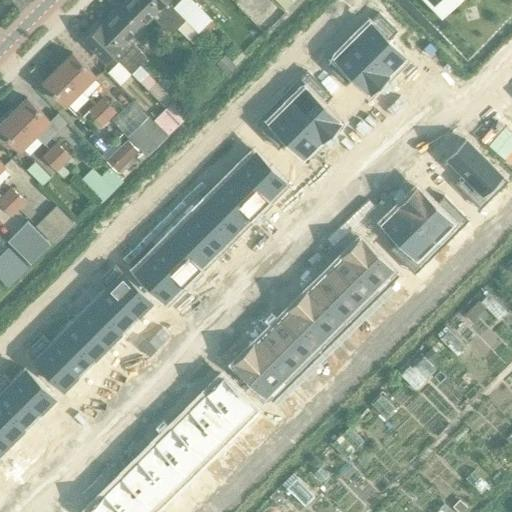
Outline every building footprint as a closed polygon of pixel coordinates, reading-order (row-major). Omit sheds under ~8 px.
[(175,30),(177,28),(150,0),(129,0),(121,8),(140,27),(151,15),(157,21),(170,35),(175,30)] [(190,0),(184,0),(175,9),(172,6),(166,0),(150,0),(177,28),(191,41),(211,20),(190,0)] [(296,2),(294,1),(293,0),(275,0),(286,11),(296,2)] [(423,0),(442,18),(442,17),(459,0),(423,0)] [(128,38),(140,27),(121,8),(105,25),(103,27),(140,65),(142,63),(147,58),(134,44),(128,38)] [(380,11),(352,39),(388,74),(406,56),(387,38),(397,28),(380,11)] [(103,27),(100,24),(85,40),(106,61),(113,53),(119,59),(132,73),(139,66),(140,65),(103,27)] [(352,39),(325,66),(342,83),(351,73),(370,92),(388,74),(352,39)] [(245,55),(246,54),(243,50),(232,61),(225,55),(216,64),(227,75),(245,55)] [(57,67),(81,90),(95,76),(72,52),(57,67)] [(66,105),(81,90),(57,67),(43,81),(66,105)] [(314,76),(287,103),(322,139),(340,121),(322,103),(331,93),(314,76)] [(110,119),(117,112),(102,96),(94,104),(110,119)] [(12,112),(36,135),(50,121),(27,97),(12,112)] [(188,116),(185,113),(173,101),(169,106),(180,117),(183,121),(188,116)] [(287,103),(260,130),(277,147),(286,138),(304,157),(322,139),(287,103)] [(102,127),(110,119),(94,104),(87,111),(102,127)] [(180,117),(169,106),(168,105),(154,119),(167,133),(169,134),(183,121),(180,117)] [(0,128),(21,150),(36,135),(12,112),(0,123),(0,128)] [(225,114),(216,123),(222,128),(230,120),(225,114)] [(147,117),(127,137),(147,157),(167,137),(147,117)] [(118,170),(138,150),(127,139),(120,145),(107,159),(118,170)] [(466,139),(447,157),(466,176),(456,185),(473,202),(501,174),(466,139)] [(63,165),(71,157),(56,141),(47,150),(63,165)] [(196,143),(188,151),(193,157),(202,148),(196,143)] [(255,149),(237,167),(268,198),(286,180),(255,149)] [(63,165),(47,150),(42,156),(57,172),(63,165)] [(188,151),(179,160),(185,165),(193,157),(188,151)] [(35,160),(26,169),(43,186),(52,177),(35,160)] [(64,179),(70,173),(63,165),(57,172),(64,179)] [(237,167),(220,184),(251,215),(268,198),(237,167)] [(162,177),(154,185),(159,191),(168,182),(162,177)] [(220,184),(203,201),(234,232),(251,215),(220,184)] [(154,185),(145,193),(151,199),(159,191),(154,185)] [(19,209),(26,202),(11,186),(4,194),(19,209)] [(418,187),(400,204),(435,240),(462,213),(445,196),(436,205),(418,187)] [(0,204),(12,217),(19,209),(4,194),(0,197),(0,204)] [(203,201),(186,218),(217,249),(234,232),(203,201)] [(19,209),(28,217),(30,219),(36,212),(26,202),(19,209)] [(400,204),(382,222),(400,241),(391,250),(408,267),(435,240),(400,204)] [(53,243),(63,233),(74,223),(57,205),(45,215),(36,224),(53,243)] [(128,210),(120,219),(125,225),(134,216),(128,210)] [(186,218),(169,235),(200,266),(217,249),(186,218)] [(50,243),(27,220),(7,241),(30,264),(50,243)] [(103,227),(94,236),(100,241),(108,233),(103,227)] [(169,235),(152,252),(183,283),(200,266),(169,235)] [(94,236),(86,244),(91,250),(100,241),(94,236)] [(362,237),(343,256),(374,287),(393,268),(362,237)] [(8,246),(0,254),(0,277),(9,287),(29,267),(8,246)] [(152,252),(134,269),(165,301),(183,283),(152,252)] [(343,256),(325,273),(356,304),(374,287),(343,256)] [(80,259),(71,267),(77,273),(85,264),(80,259)] [(122,270),(107,286),(137,317),(153,302),(122,270)] [(325,273),(307,291),(338,322),(356,304),(325,273)] [(59,279),(51,287),(56,293),(65,285),(59,279)] [(107,286),(92,300),(123,331),(137,317),(107,286)] [(51,287),(42,296),(48,302),(56,293),(51,287)] [(307,291),(289,309),(320,340),(338,322),(307,291)] [(92,300),(78,315),(109,346),(123,331),(92,300)] [(433,303),(424,311),(430,317),(438,308),(433,303)] [(30,308),(22,316),(27,322),(36,313),(30,308)] [(289,309),(271,327),(302,358),(320,340),(289,309)] [(78,315),(63,329),(94,360),(109,346),(78,315)] [(22,316),(13,325),(19,330),(27,322),(22,316)] [(271,327),(253,344),(284,375),(302,358),(271,327)] [(63,329),(49,343),(80,374),(94,360),(63,329)] [(398,329),(389,338),(395,344),(403,335),(398,329)] [(389,338),(381,346),(386,352),(395,344),(389,338)] [(49,343),(33,358),(64,390),(80,374),(49,343)] [(253,344),(235,363),(266,394),(284,375),(253,344)] [(362,365),(353,373),(359,379),(368,371),(362,365)] [(25,367),(10,382),(41,413),(56,398),(25,367)] [(353,373),(345,382),(351,388),(359,379),(353,373)] [(224,374),(206,392),(237,423),(255,405),(224,374)] [(10,382),(0,391),(0,401),(26,427),(41,413),(10,382)] [(206,392),(189,409),(220,440),(237,423),(206,392)] [(0,401),(0,429),(12,442),(26,427),(0,401)] [(326,401),(318,409),(323,415),(332,406),(326,401)] [(189,409),(172,426),(203,457),(220,440),(189,409)] [(318,409),(309,417),(315,423),(323,415),(318,409)] [(172,426),(155,443),(186,474),(203,457),(172,426)] [(0,429),(0,453),(12,442),(0,429)] [(155,443),(138,460),(169,491),(186,474),(155,443)] [(279,448),(270,456),(276,462),(284,454),(279,448)] [(270,456),(262,465),(267,471),(276,462),(270,456)] [(138,460),(121,477),(152,507),(169,491),(138,460)] [(121,477),(104,493),(122,511),(147,511),(152,507),(121,477)] [(245,482),(236,490),(242,496),(250,487),(245,482)] [(236,490),(228,499),(233,504),(242,496),(236,490)] [(122,511),(104,493),(86,511),(87,511),(122,511)]
